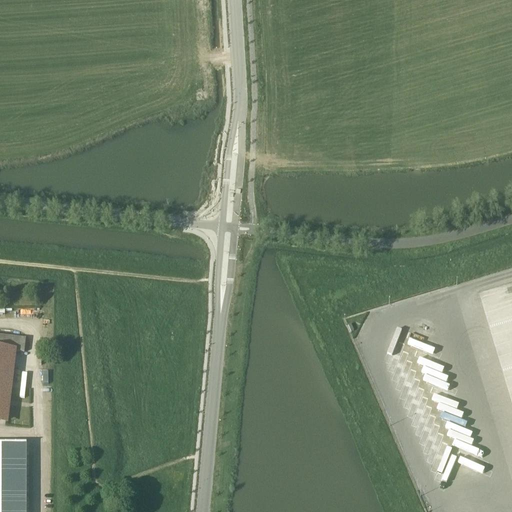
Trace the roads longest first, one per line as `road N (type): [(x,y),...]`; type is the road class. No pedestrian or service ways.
road 1 (unclassified): [(281,233),(414,243),(511,219)]
road 2 (unclassified): [(0,203),(221,226)]
road 3 (unclassified): [(217,323),(201,511)]
road 4 (unclassified): [(232,0),(241,100),(236,141)]
